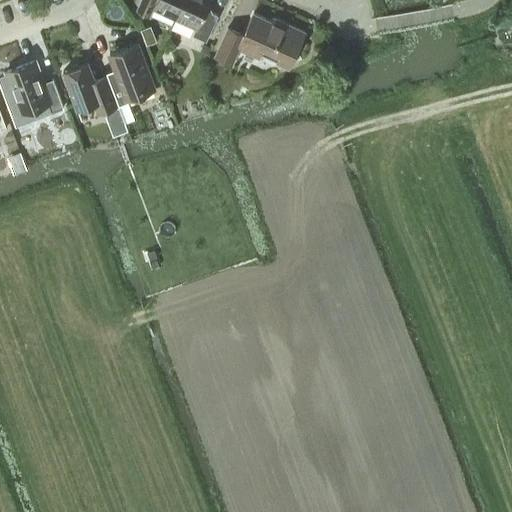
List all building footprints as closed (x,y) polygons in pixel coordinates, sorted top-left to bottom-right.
[(175,17),(182,0),(140,0),(137,9),(150,15),(154,7),(175,17)] [(182,0),(175,17),(196,27),(193,34),(206,40),(218,14),(205,8),(208,0),(182,0)] [(295,51),(305,30),(288,22),(283,24),(253,11),(243,33),(228,26),(215,54),(232,61),(239,46),(258,55),(260,52),(275,59),(278,66),(286,63),(289,65),(290,62),(298,59),(295,51)] [(141,27),(144,36),(154,33),(152,28),(145,25),(141,27)] [(116,71),(107,74),(110,82),(118,105),(128,101),(127,97),(154,86),(138,42),(109,53),(116,71)] [(209,47),(202,44),(197,55),(204,58),(209,47)] [(51,110),(63,106),(53,78),(42,82),(34,60),(7,70),(22,111),(48,101),(51,110)] [(110,82),(107,74),(94,79),(88,61),(80,64),(76,62),(72,64),(71,67),(63,70),(77,108),(93,102),(97,113),(106,110),(118,105),(110,82)] [(1,97),(6,112),(14,109),(9,94),(1,97)] [(23,153),(35,148),(31,138),(19,143),(23,153)] [(153,248),(142,252),(145,260),(156,256),(153,248)] [(156,259),(149,261),(152,268),(159,265),(156,259)]
